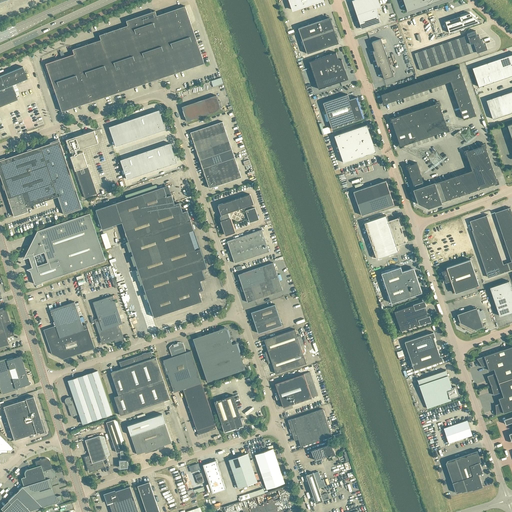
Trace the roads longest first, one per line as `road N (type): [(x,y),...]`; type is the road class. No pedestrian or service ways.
road 1 (unclassified): [(240,311),(165,90),(0,145)]
road 2 (unclassified): [(414,225),(336,0)]
road 3 (unclassified): [(79,492),(278,426)]
road 4 (unclassified): [(43,378),(240,311)]
road 5 (unclassified): [(506,500),(455,349)]
road 6 (tertiary): [(43,378),(0,241)]
road 7 (unclassified): [(455,349),(414,225)]
road 8 (unknown): [(216,239),(258,223),(262,212),(250,190),(205,206)]
road 9 (unclassified): [(278,426),(240,311)]
